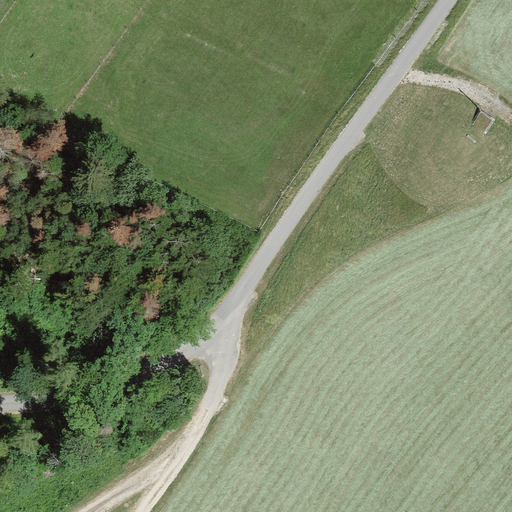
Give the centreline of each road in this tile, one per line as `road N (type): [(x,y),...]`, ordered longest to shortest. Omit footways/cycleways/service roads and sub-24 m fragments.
road 1 (unclassified): [(0,407),(142,379),(232,308),(449,0)]
road 2 (track): [(134,511),(225,369),(232,308)]
